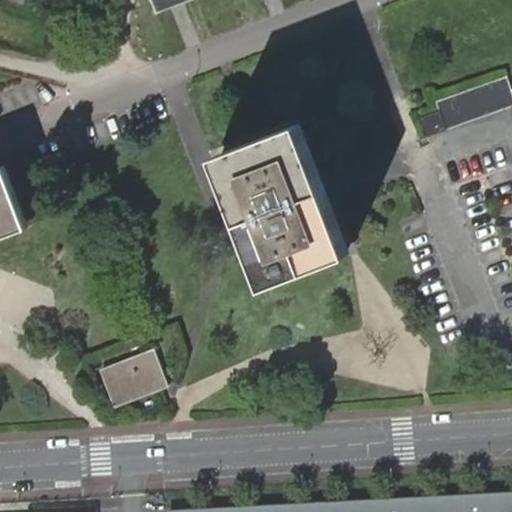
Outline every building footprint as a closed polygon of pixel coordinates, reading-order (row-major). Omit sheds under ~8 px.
[(174,0),(158,0),(165,17),(179,11),(174,0)] [(190,0),(174,0),(179,11),(192,6),(190,0)] [(511,80),(508,71),(482,82),(434,101),(438,109),(417,117),(426,137),(446,129),(511,102),(511,80)] [(348,255),(296,120),(211,153),(263,288),(348,255)] [(0,221),(25,212),(7,169),(0,171),(0,221)] [(154,349),(98,370),(112,404),(167,383),(154,349)] [(511,511),(511,494),(214,511),(511,511)]
